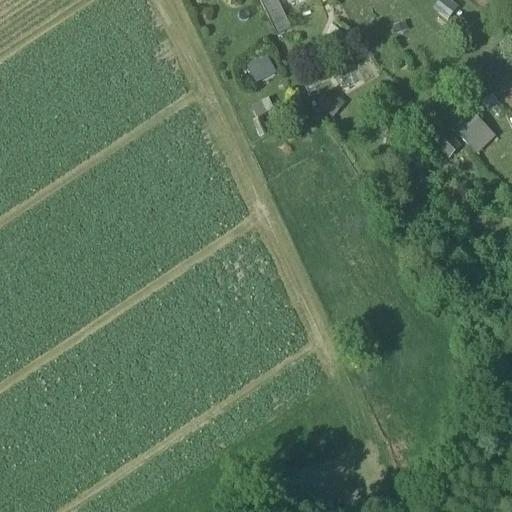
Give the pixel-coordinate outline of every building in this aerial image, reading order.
[(257,0),(268,22),(282,15),(275,0),(257,0)] [(275,37),(289,30),(282,15),(268,22),(275,37)] [(330,27),(320,51),(347,56),(352,43),(330,27)] [(237,60),(259,105),(269,99),(288,90),(267,46),(237,60)] [(328,93),(316,108),(331,120),(343,105),(328,93)] [(280,123),(269,99),(259,105),(250,109),(262,132),(280,123)] [(442,124),(453,135),(474,114),(479,110),(469,99),(442,124)] [(496,136),(474,114),(453,135),(475,156),(496,136)] [(448,162),(460,147),(443,132),(430,146),(448,162)]
